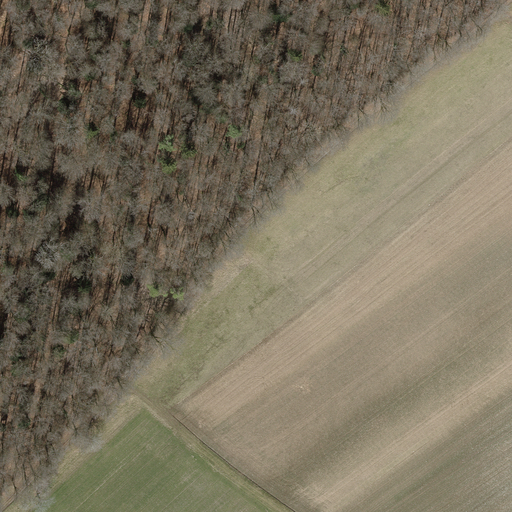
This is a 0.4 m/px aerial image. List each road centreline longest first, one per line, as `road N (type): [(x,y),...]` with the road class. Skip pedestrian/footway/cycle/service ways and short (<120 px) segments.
road 1 (track): [(0,502),(124,382),(257,213),(398,85),(508,0)]
road 2 (track): [(124,382),(284,511)]
